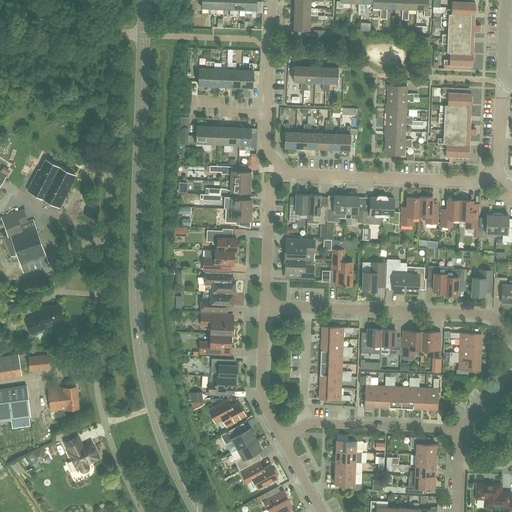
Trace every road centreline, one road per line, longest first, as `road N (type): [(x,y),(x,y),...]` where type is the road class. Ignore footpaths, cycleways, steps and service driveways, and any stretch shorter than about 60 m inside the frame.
road 1 (secondary): [(155,409),(140,365),(132,254),(144,0)]
road 2 (residential): [(105,423),(96,353),(107,299),(114,34)]
road 3 (residential): [(497,172),(468,183),(284,169)]
road 4 (residential): [(511,339),(482,314),(306,306)]
road 5 (residential): [(456,431),(302,427)]
road 6 (residential): [(264,305),(270,188),(284,169)]
road 7 (residential): [(281,441),(260,391),(264,305)]
road 8 (residential): [(302,427),(306,306)]
